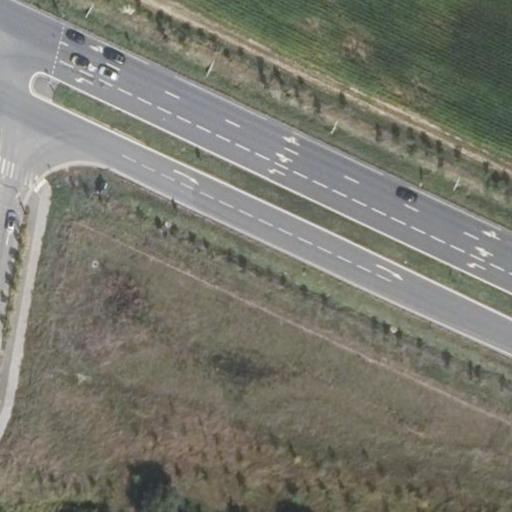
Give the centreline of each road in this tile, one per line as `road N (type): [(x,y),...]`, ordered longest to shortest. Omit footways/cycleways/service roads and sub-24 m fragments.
road 1 (primary): [(511,255),(23,21)]
road 2 (primary): [(26,118),(511,349)]
road 3 (track): [(154,0),(511,171)]
road 4 (secondary): [(0,269),(26,118)]
